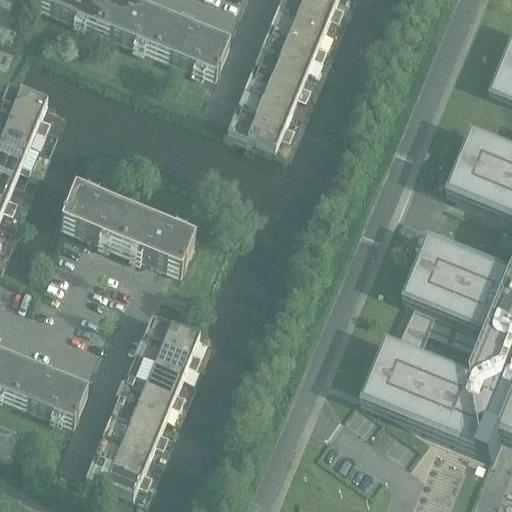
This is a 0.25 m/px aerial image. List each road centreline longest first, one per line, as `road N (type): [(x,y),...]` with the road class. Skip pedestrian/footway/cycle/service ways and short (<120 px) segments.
road 1 (residential): [(468,0),(262,511)]
road 2 (residential): [(52,352),(88,263),(150,287),(114,378)]
